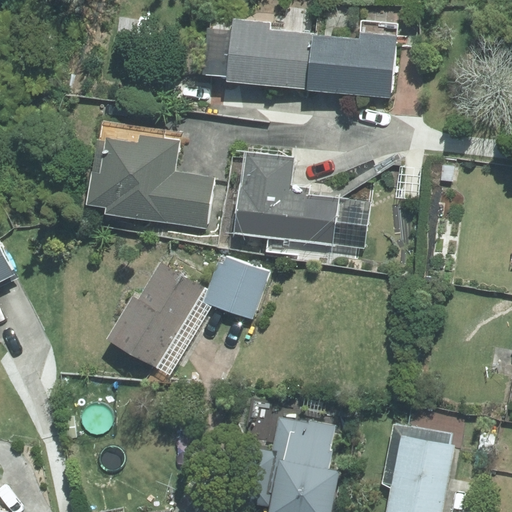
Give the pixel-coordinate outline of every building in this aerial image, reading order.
[(234,20),(229,83),(312,90),(317,36),(317,35),(271,31),(272,23),(234,20)] [(312,90),(312,91),(392,98),(398,37),(361,34),(361,40),(317,36),(312,90)] [(210,229),(216,178),(176,173),(181,141),(140,136),(139,144),(106,139),(106,142),(99,141),(94,174),(93,173),(88,206),(107,208),(106,216),(210,229)] [(241,187),(236,234),(356,247),(358,233),(365,234),(369,201),(291,193),(295,158),(246,152),(242,187),(241,187)] [(502,178),(485,176),(483,189),(500,191),(502,178)] [(0,274),(15,267),(0,238),(0,274)] [(256,319),(270,269),(222,255),(208,305),(256,319)] [(157,369),(205,288),(162,262),(139,300),(133,296),(107,339),(157,369)] [(269,511),(331,511),(339,472),(330,471),(333,451),(330,451),(335,425),(309,420),(309,423),(279,417),(272,452),(247,447),(241,478),(245,479),(240,501),(270,507),(269,511)] [(494,456),(497,436),(481,433),(478,453),(494,456)] [(442,511),(455,448),(399,438),(385,511),(442,511)]
